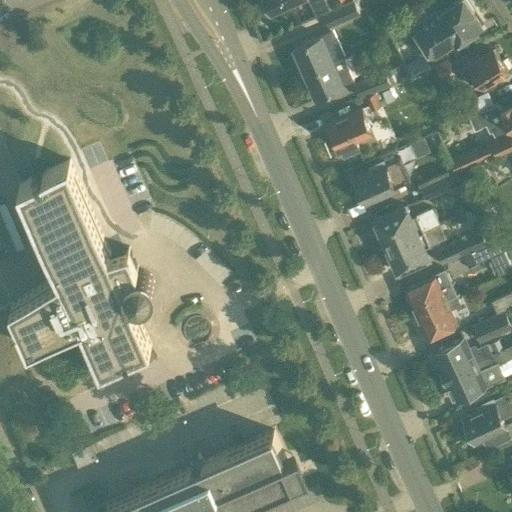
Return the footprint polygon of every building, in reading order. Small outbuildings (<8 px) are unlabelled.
[(327,0),(260,0),(260,1),(264,8),(270,9),(271,11),(294,0),(308,0),(316,15),(322,12),(322,13),(331,9),(327,0)] [(347,0),(336,5),(333,8),(331,9),(322,13),(329,28),(360,13),(359,9),(363,7),(360,0),(347,0)] [(412,24),(432,57),(481,27),(473,13),(473,12),(465,0),(457,0),(455,1),(442,9),(440,7),(412,24)] [(305,71),(344,54),(332,29),(294,46),(305,71)] [(466,60),(468,64),(461,69),(469,82),(477,78),(484,89),(497,81),(496,78),(509,70),(495,48),(481,56),(478,52),(466,60)] [(424,53),(406,61),(411,72),(429,64),(424,53)] [(354,78),(349,67),(344,54),(305,71),(316,95),(354,78)] [(448,54),(435,60),(441,74),(454,68),(448,54)] [(375,88),(389,82),(388,81),(400,76),(395,62),(384,67),(384,66),(352,79),(359,94),(364,92),(364,93),(375,88)] [(382,103),(378,95),(375,88),(364,93),(370,108),(382,103)] [(479,110),(473,96),(454,105),(460,119),(479,110)] [(497,154),(511,147),(511,101),(501,108),(497,101),(470,116),(477,130),(486,125),(491,133),(493,131),(497,138),(450,159),(455,170),(496,152),(497,154)] [(371,131),(361,106),(328,120),(332,131),(330,135),(332,140),(339,145),(343,153),(360,146),(356,137),(371,131)] [(401,145),(407,157),(438,143),(432,130),(401,145)] [(365,200),(395,187),(390,176),(405,170),(398,155),(383,162),(381,159),(370,164),(371,167),(354,174),(359,185),(356,186),(362,200),(364,199),(365,200)] [(60,273),(11,303),(20,325),(29,345),(82,323),(101,367),(126,356),(130,364),(135,365),(138,362),(134,352),(139,350),(152,345),(132,300),(147,294),(152,289),(154,282),(153,277),(150,273),(144,269),(140,269),(130,245),(110,251),(105,238),(74,167),(70,158),(45,169),(39,159),(35,160),(34,165),(37,173),(20,180),(60,273)] [(454,185),(449,172),(420,185),(425,198),(454,185)] [(381,232),(387,244),(439,220),(432,206),(411,215),(405,203),(372,218),(378,231),(381,232)] [(446,236),(439,220),(387,244),(392,255),(390,258),(395,271),(429,256),(424,246),(446,236)] [(511,230),(498,237),(504,249),(511,245),(511,230)] [(442,262),(469,250),(463,236),(436,248),(442,262)] [(475,263),(504,249),(498,237),(469,250),(475,263)] [(408,299),(412,300),(417,312),(446,299),(459,292),(454,281),(441,287),(435,274),(406,287),(407,290),(405,293),(408,299)] [(511,289),(491,299),(497,312),(511,304),(511,289)] [(427,334),(456,321),(446,299),(417,312),(421,322),(419,325),(422,331),(426,332),(427,334)] [(511,326),(511,325),(505,309),(472,323),(480,340),(511,326)] [(440,362),(445,373),(511,342),(511,341),(491,351),(487,342),(470,350),(463,335),(434,348),(435,350),(432,351),(437,362),(440,362)] [(490,342),(494,350),(502,346),(499,338),(490,342)] [(497,360),(511,353),(511,342),(445,373),(451,386),(448,387),(453,397),(456,396),(457,399),(487,385),(504,377),(497,360)] [(511,390),(494,398),(493,397),(479,403),(481,407),(464,415),(469,426),(468,429),(471,435),(474,436),(476,439),(482,436),(486,447),(511,436),(502,415),(511,410),(511,390)] [(304,474),(294,451),(286,455),(274,429),(203,460),(199,451),(198,452),(202,461),(106,503),(110,511),(218,511),(296,478),(304,474)] [(97,458),(90,443),(72,451),(78,466),(97,458)] [(48,472),(55,469),(52,462),(44,465),(48,472)]
